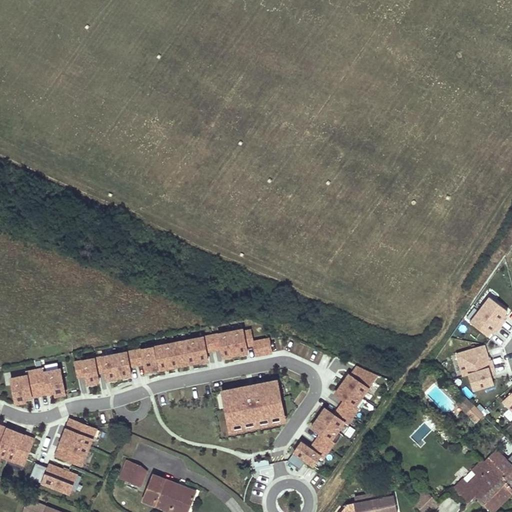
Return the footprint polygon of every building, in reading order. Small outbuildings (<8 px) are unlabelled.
[(491,299),(481,311),(502,327),(506,321),(503,319),(508,312),(491,299)] [(481,311),(471,324),(489,337),(494,331),(497,333),(502,327),(481,311)] [(211,336),(214,350),(221,349),(223,358),(248,353),(246,346),(254,345),(256,356),(272,353),(269,339),(253,342),(251,330),(243,332),(243,330),(211,336)] [(211,336),(134,351),(137,365),(144,364),(146,373),(208,361),(206,352),(214,350),(211,336)] [(469,376),(494,369),(492,361),(489,362),(485,347),(458,355),(464,377),(469,376)] [(114,355),(119,378),(131,375),(130,367),(137,365),(134,351),(114,355)] [(114,355),(94,358),(97,373),(105,372),(107,380),(119,378),(114,355)] [(94,358),(75,362),(78,377),(85,376),(87,384),(99,382),(97,373),(94,358)] [(44,368),(35,370),(40,395),(55,392),(55,396),(65,394),(60,369),(44,372),(44,368)] [(349,374),(342,384),(362,398),(378,374),(367,369),(361,378),(353,372),(350,375),(349,374)] [(494,369),(469,376),(473,391),(494,385),(492,377),(496,376),(494,369)] [(25,398),(40,395),(35,370),(26,372),(27,375),(10,379),(16,404),(26,402),(25,398)] [(284,415),(277,380),(222,391),(229,426),(284,415)] [(344,400),(339,408),(352,417),(358,409),(355,407),(362,398),(342,384),(335,394),(344,400)] [(474,395),(465,387),(461,392),(470,399),(474,395)] [(476,424),(484,416),(475,407),(467,414),(476,424)] [(325,408),(318,418),(338,432),(344,422),(347,425),(352,417),(339,408),(334,415),(325,408)] [(315,442),(328,451),(334,443),(331,441),(338,432),(318,418),(311,428),(320,434),(315,442)] [(89,448),(96,429),(70,419),(63,437),(89,448)] [(432,430),(424,422),(410,437),(418,444),(432,430)] [(0,455),(5,458),(16,432),(0,425),(0,455)] [(24,465),(34,439),(16,432),(5,458),(24,465)] [(89,448),(63,437),(55,456),(82,466),(89,448)] [(301,442),(287,461),(300,470),(306,461),(313,466),(320,456),(323,459),(328,451),(315,442),(310,449),(301,442)] [(511,466),(497,451),(485,463),(511,489),(511,466)] [(255,471),(270,467),(268,460),(253,463),(255,471)] [(511,489),(485,463),(483,461),(472,471),(475,475),(464,487),(460,483),(454,490),(468,504),(478,493),(482,497),(478,501),(489,511),(492,511),(511,492),(511,489)] [(167,511),(187,511),(190,506),(195,493),(152,475),(153,472),(128,462),(121,477),(148,488),(141,501),(167,511)] [(48,468),(36,463),(30,478),(69,494),(77,475),(49,464),(48,468)] [(411,501),(422,511),(427,511),(438,502),(424,488),(411,501)] [(372,495),(375,511),(396,511),(393,496),(391,497),(382,499),(381,493),(372,495)] [(375,511),(372,495),(363,496),(364,502),(355,504),(353,504),(354,511),(375,511)] [(439,511),(456,511),(461,508),(451,496),(437,509),(439,511)] [(43,511),(45,507),(27,500),(21,511),(43,511)]
